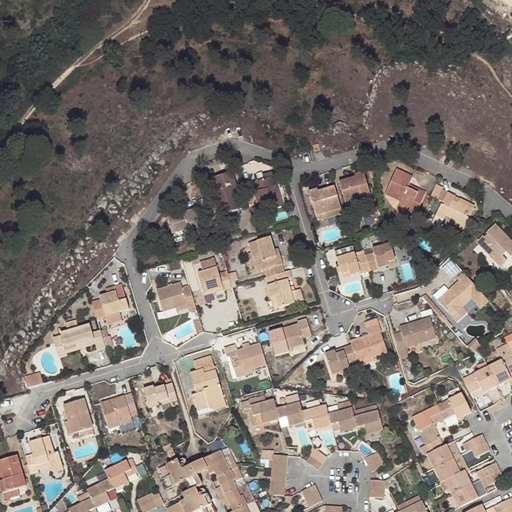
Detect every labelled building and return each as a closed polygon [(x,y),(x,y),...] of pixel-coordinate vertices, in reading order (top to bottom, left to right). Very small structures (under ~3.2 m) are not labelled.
[(216,191),(212,192),(219,215),(243,208),(232,172),(212,178),(216,191)] [(261,213),(284,207),(273,172),(265,175),(263,175),(265,180),(257,182),(252,184),(259,208),(261,213)] [(257,182),(265,180),(263,175),(265,175),(264,172),(255,175),(257,182)] [(353,180),(352,178),(340,183),(346,203),(371,195),(364,172),(355,175),(356,177),(356,179),(353,180)] [(385,194),(401,202),(399,206),(410,211),(417,214),(426,194),(413,187),(411,190),(408,189),(409,186),(413,178),(403,173),(402,175),(395,172),(385,194)] [(259,208),(252,184),(245,186),(252,210),(259,208)] [(459,202),(458,204),(453,202),(454,200),(456,197),(448,193),(447,194),(442,192),(443,189),(436,185),(431,197),(445,204),(444,206),(442,205),(436,216),(444,220),(446,216),(451,218),(449,222),(464,229),(469,218),(467,217),(468,215),(470,216),(475,206),(460,199),(459,202)] [(318,189),(310,192),(315,210),(323,208),(324,212),(341,207),(335,186),(325,190),(323,190),(323,192),(320,193),(318,189)] [(410,211),(399,206),(397,210),(408,216),(410,211)] [(343,213),(341,207),(324,212),(323,208),(315,210),(318,220),(343,213)] [(187,230),(189,238),(206,233),(199,209),(168,218),(173,234),(187,230)] [(507,254),(511,258),(511,257),(511,241),(510,242),(509,241),(510,239),(496,225),(488,233),(489,235),(486,238),(484,236),(478,243),(490,256),(492,254),(495,257),(493,259),(501,268),(508,261),(504,257),(507,254)] [(187,230),(173,234),(174,239),(184,236),(185,239),(189,238),(187,230)] [(267,278),(285,272),(283,265),(284,265),(279,249),(275,250),(274,246),(271,237),(249,243),(252,252),(258,272),(265,270),(267,278)] [(365,256),(370,271),(370,272),(380,269),(379,268),(387,266),(386,263),(395,260),(391,244),(373,249),(374,253),(365,256)] [(258,272),(252,252),(248,254),(254,273),(258,272)] [(360,274),(370,271),(365,256),(365,255),(357,258),(355,254),(337,259),(342,275),(349,273),(350,276),(360,273),(360,274)] [(451,258),(443,267),(454,277),(462,269),(451,258)] [(214,294),(232,289),(228,274),(227,271),(219,274),(217,268),(198,274),(203,293),(210,291),(212,290),(214,294)] [(293,280),(290,271),(285,272),(267,278),(266,278),(272,300),(276,298),(280,309),(300,303),(296,291),(295,292),(292,293),(290,288),(288,281),(293,280)] [(235,272),(228,274),(232,289),(237,287),(235,281),(238,280),(235,272)] [(449,292),(438,301),(458,323),(469,313),(463,307),(472,299),(482,309),(490,302),(480,292),(464,273),(458,279),(460,281),(449,292)] [(188,308),(195,306),(190,288),(183,290),(181,284),(157,291),(163,311),(176,307),(187,304),(188,308)] [(92,302),(97,319),(105,317),(120,312),(129,310),(122,285),(111,288),(112,293),(108,294),(99,297),(100,299),(92,302)] [(436,298),(438,301),(449,292),(446,289),(436,298)] [(426,295),(423,297),(445,322),(448,320),(426,295)] [(120,312),(105,317),(108,326),(123,321),(120,312)] [(197,334),(203,332),(199,318),(193,320),(197,334)] [(397,341),(402,358),(409,356),(406,348),(437,339),(431,318),(400,328),(402,334),(404,339),(397,341)] [(289,349),(292,348),(304,344),(303,339),(312,336),(306,320),(298,322),(298,325),(269,334),(276,357),(290,353),(289,349)] [(103,340),(101,332),(101,331),(93,334),(91,325),(61,334),(66,350),(75,346),(74,344),(83,341),(84,347),(95,344),(97,352),(106,349),(103,340)] [(351,343),(352,346),(358,362),(374,357),(388,352),(382,333),(379,325),(367,329),(369,336),(351,343)] [(108,338),(103,340),(106,349),(113,346),(110,337),(108,338)] [(476,340),(466,347),(474,355),(480,352),(482,346),(476,340)] [(66,350),(66,353),(84,347),(83,341),(74,344),(75,346),(66,350)] [(267,365),(261,344),(251,348),(243,350),(237,352),(238,358),(232,360),(237,378),(245,375),(243,372),(253,369),(267,365)] [(349,367),(358,364),(358,362),(352,346),(343,349),(344,352),(337,355),(336,352),(326,355),(332,375),(350,369),(349,367)] [(509,374),(511,372),(511,355),(488,368),(497,386),(511,379),(509,374)] [(213,408),(226,404),(212,357),(194,363),(197,373),(190,375),(195,391),(198,390),(199,394),(196,395),(191,396),(195,409),(207,406),(213,408)] [(358,362),(358,364),(359,366),(375,361),(374,357),(358,362)] [(484,393),(497,386),(488,368),(464,379),(471,393),(481,388),(484,393)] [(26,379),(29,389),(43,385),(44,384),(41,374),(26,379)] [(178,401),(173,384),(157,389),(155,389),(154,387),(144,390),(150,409),(160,406),(159,403),(169,400),(170,403),(178,401)] [(130,414),(138,411),(132,394),(119,398),(119,401),(113,403),(112,400),(101,403),(109,430),(120,426),(119,423),(132,419),(131,417),(130,414)] [(464,417),(471,413),(462,394),(438,406),(444,420),(455,415),(457,420),(464,417)] [(275,401),(267,403),(265,395),(249,399),(250,401),(254,417),(261,415),(264,424),(280,420),(277,410),(275,401)] [(284,399),(275,401),(277,410),(286,407),(284,399)] [(79,433),(93,429),(84,400),(64,407),(69,423),(73,435),(79,433)] [(253,427),(264,424),(261,415),(254,417),(250,401),(241,403),(244,415),(249,413),(253,427)] [(340,413),(352,409),(350,401),(338,404),(340,413)] [(306,423),(303,412),(301,403),(286,407),(277,410),(280,420),(287,418),(288,424),(289,427),(306,423)] [(207,406),(195,409),(196,413),(207,409),(215,412),(227,408),(226,404),(213,408),(207,406)] [(316,430),(332,426),(329,415),(327,406),(303,412),(306,423),(313,421),(316,430)] [(355,419),(379,412),(377,406),(353,412),(355,419)] [(424,456),(427,454),(443,446),(433,425),(444,420),(438,406),(413,419),(426,445),(420,448),(424,456)] [(353,412),(352,409),(340,413),(329,415),(332,426),(339,424),(340,430),(341,433),(358,429),(355,419),(353,412)] [(384,432),(379,412),(355,419),(358,429),(365,427),(367,432),(368,436),(384,432)] [(455,415),(444,420),(448,427),(458,422),(457,420),(455,415)] [(313,421),(306,423),(308,432),(316,430),(313,421)] [(93,429),(79,433),(81,438),(94,434),(93,429)] [(332,429),(323,432),(327,446),(336,443),(332,429)] [(463,444),(467,452),(483,444),(480,436),(474,439),(463,444)] [(29,443),(32,454),(26,456),(28,464),(31,475),(39,472),(38,470),(37,466),(48,462),(49,466),(51,470),(62,467),(58,453),(55,454),(49,437),(29,443)] [(459,456),(453,442),(446,445),(443,446),(427,454),(434,468),(453,459),(459,456)] [(483,444),(467,452),(471,460),(487,452),(483,444)] [(174,462),(179,459),(173,448),(168,451),(174,462)] [(231,471),(237,468),(227,448),(221,451),(230,471),(231,471)] [(327,457),(315,449),(311,455),(323,464),(327,457)] [(213,454),(203,459),(208,470),(210,474),(214,473),(217,478),(230,471),(221,451),(213,454)] [(368,465),(381,459),(378,452),(365,459),(368,465)] [(273,455),(273,460),(273,463),(287,464),(288,456),(273,455)] [(319,470),(323,464),(311,455),(307,462),(319,470)] [(395,464),(400,471),(413,462),(409,455),(395,464)] [(467,469),(460,455),(459,456),(453,459),(434,468),(441,482),(445,480),(460,473),(464,471),(467,469)] [(3,479),(0,480),(0,484),(3,494),(15,490),(26,487),(17,456),(0,461),(0,467),(2,472),(3,479)] [(132,470),(131,468),(136,465),(133,458),(127,461),(105,471),(110,480),(114,489),(129,482),(127,477),(125,473),(132,470)] [(185,481),(190,490),(194,488),(203,484),(198,474),(193,464),(183,469),(179,459),(174,462),(168,465),(159,469),(163,478),(162,479),(167,490),(185,481)] [(385,466),(381,459),(368,465),(372,472),(374,471),(385,466)] [(420,475),(424,473),(417,459),(414,461),(414,462),(420,475)] [(207,470),(202,460),(199,461),(193,464),(198,474),(204,472),(207,470)] [(287,473),(287,464),(273,463),(272,468),(272,472),(287,473)] [(477,472),(480,480),(497,472),(493,464),(477,472)] [(136,465),(131,468),(132,470),(125,473),(127,477),(139,472),(136,465)] [(239,488),(246,484),(238,467),(237,468),(231,471),(239,488)] [(239,488),(231,471),(230,471),(217,478),(221,487),(223,490),(218,492),(220,497),(239,488)] [(471,485),(464,471),(460,473),(445,480),(452,494),(471,485)] [(271,479),(286,480),(287,473),(272,472),(271,479)] [(501,480),(497,472),(480,480),(484,488),(494,483),(501,480)] [(138,473),(130,477),(133,483),(141,479),(138,473)] [(430,487),(424,473),(420,475),(427,489),(430,487)] [(286,480),(271,479),(271,481),(271,487),(285,488),(286,480)] [(110,480),(88,491),(92,499),(96,509),(112,501),(108,493),(114,489),(110,480)] [(386,481),(375,480),(371,480),(370,488),(385,489),(386,481)] [(487,494),(484,488),(480,480),(471,485),(478,499),(487,494)] [(250,493),(246,484),(239,488),(243,496),(250,493)] [(318,492),(315,485),(302,491),(306,498),(318,492)] [(478,499),(471,485),(452,494),(459,508),(478,499)] [(285,488),(271,487),(270,494),(285,495),(285,488)] [(185,497),(195,492),(197,491),(196,488),(194,489),(183,494),(185,497)] [(239,488),(220,497),(223,503),(228,501),(230,504),(234,511),(246,506),(247,505),(246,502),(243,496),(239,488)] [(385,489),(370,488),(370,495),(384,496),(385,489)] [(15,490),(3,494),(4,499),(7,498),(9,497),(17,495),(15,490)] [(151,494),(158,507),(164,504),(158,490),(151,494)] [(199,499),(195,492),(185,497),(186,499),(181,502),(184,509),(178,511),(196,511),(203,509),(204,511),(216,511),(208,494),(199,499)] [(309,507),(322,501),(318,492),(306,498),(309,507)] [(145,497),(151,510),(158,507),(151,494),(145,497)] [(398,507),(400,511),(401,511),(422,502),(419,496),(398,507)] [(137,500),(143,511),(147,511),(151,510),(145,497),(137,500)] [(89,511),(90,511),(96,509),(92,499),(70,510),(71,511),(89,511)] [(493,507),(495,511),(501,511),(511,506),(511,502),(510,499),(503,502),(493,507)] [(432,511),(426,500),(422,502),(401,511),(432,511)] [(181,502),(168,509),(169,511),(178,511),(184,509),(181,502)] [(258,511),(254,502),(247,505),(246,506),(248,511),(258,511)]
